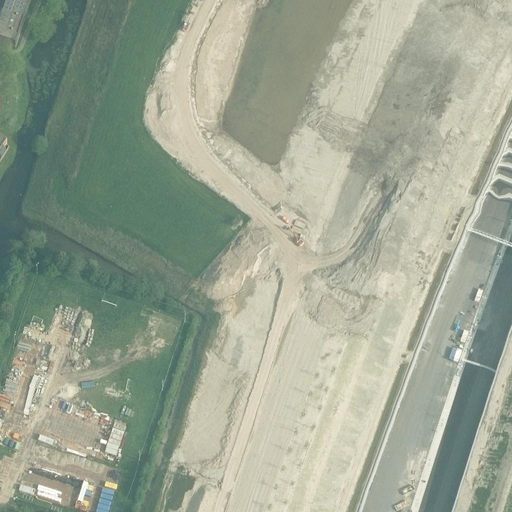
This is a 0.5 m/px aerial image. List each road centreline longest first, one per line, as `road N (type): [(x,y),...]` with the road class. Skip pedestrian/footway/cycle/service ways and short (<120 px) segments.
road 1 (motorway): [(511,178),(394,511)]
road 2 (motorway): [(435,511),(511,275)]
